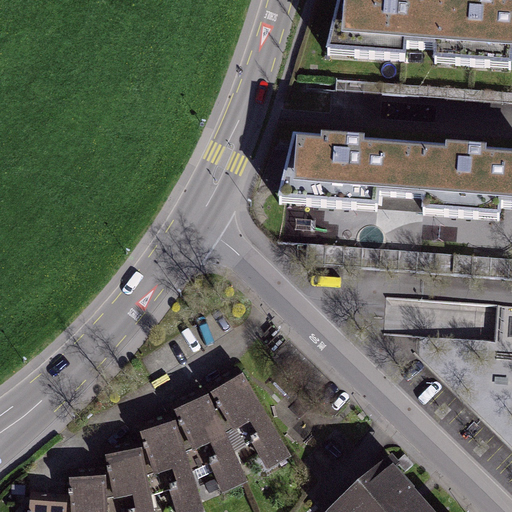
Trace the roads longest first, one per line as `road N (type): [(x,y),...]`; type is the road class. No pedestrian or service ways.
road 1 (residential): [(500,511),(200,217)]
road 2 (residential): [(0,431),(74,368),(200,217)]
road 3 (residential): [(200,217),(280,0)]
